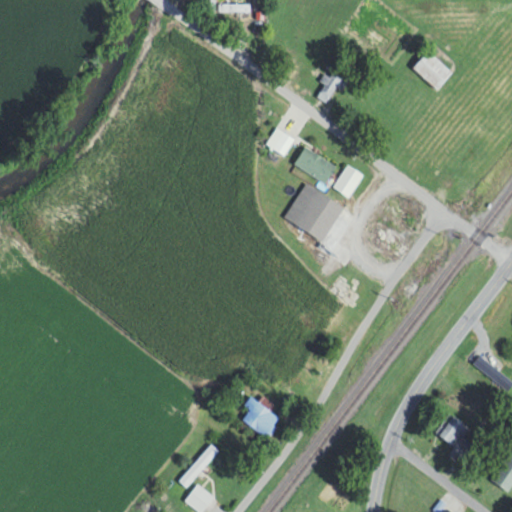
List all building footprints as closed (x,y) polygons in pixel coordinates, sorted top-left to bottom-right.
[(218,12),(251,12),(251,4),(218,4),(218,12)] [(451,73),(429,49),(413,64),(434,88),(451,73)] [(265,143),(284,155),(295,137),(276,126),(265,143)] [(326,177),(331,170),(304,152),(299,159),(326,177)] [(364,174),(348,163),(332,186),(348,197),(364,174)] [(343,204),(303,183),(284,219),(324,240),(343,204)] [(414,227),(416,213),(407,212),(405,226),(414,227)] [(237,413),(266,434),(279,416),(267,408),(269,406),(252,393),(237,413)] [(435,431),(455,446),(470,427),(450,411),(435,431)] [(179,479),(186,485),(219,449),(205,437),(192,452),(198,457),(179,479)] [(491,478),(508,489),(511,483),(511,451),(510,450),(491,478)] [(180,502),(191,511),(199,511),(214,496),(198,482),(180,502)]
